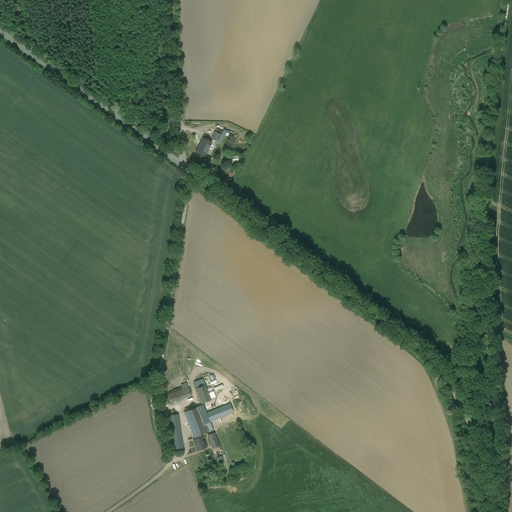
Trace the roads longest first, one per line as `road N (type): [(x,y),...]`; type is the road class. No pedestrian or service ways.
road 1 (unclassified): [(490,511),(477,431),(433,358),(184,167)]
road 2 (track): [(189,170),(159,377),(171,459),(108,511)]
road 3 (unclassified): [(184,167),(0,34)]
road 4 (unclassified): [(169,0),(184,167)]
